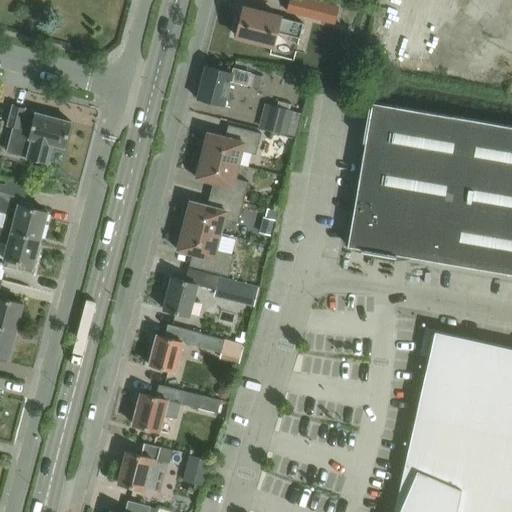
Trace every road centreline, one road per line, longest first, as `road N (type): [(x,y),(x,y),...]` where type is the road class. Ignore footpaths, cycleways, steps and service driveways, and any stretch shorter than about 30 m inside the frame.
road 1 (residential): [(44,503),(77,493),(204,0)]
road 2 (residential): [(117,90),(6,511)]
road 3 (secondary): [(150,99),(44,503)]
road 4 (residential): [(0,59),(117,90)]
